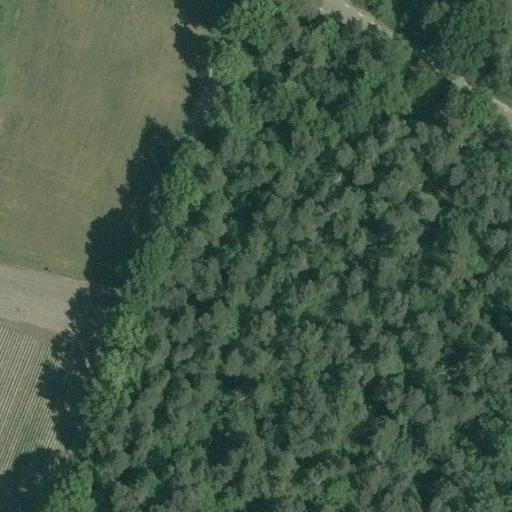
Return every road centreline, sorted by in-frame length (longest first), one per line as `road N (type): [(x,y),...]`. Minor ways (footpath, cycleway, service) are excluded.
road 1 (track): [(247,0),(59,511)]
road 2 (tertiary): [(511,126),(318,0)]
